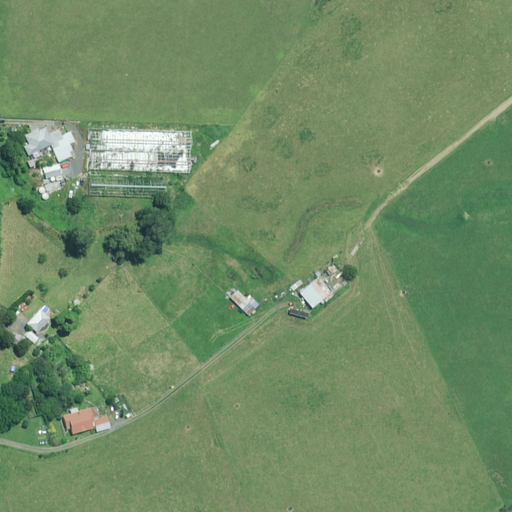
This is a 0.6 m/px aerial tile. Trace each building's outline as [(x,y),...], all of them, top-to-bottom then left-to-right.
[(61,136),(56,126),(46,131),(45,128),(36,131),(36,130),(24,135),(28,144),(23,147),(27,155),(50,145),(58,162),(73,156),(68,144),(74,141),(70,132),(61,136)] [(188,132),(89,129),(88,169),(187,172),(188,132)] [(60,175),(59,169),(43,174),(45,179),(60,175)] [(165,179),(88,175),(87,196),(164,200),(165,179)] [(336,271),(332,266),(327,269),(331,274),(336,271)] [(332,295),(318,277),(298,293),(311,308),(322,299),(324,302),(332,295)] [(247,315),(254,308),(259,303),(246,291),(241,296),(236,291),(230,298),(247,315)] [(46,311),(42,307),(26,324),(36,333),(49,319),(44,314),(46,311)] [(38,338),(29,331),(25,336),(34,344),(38,338)] [(96,417),(93,407),(77,412),(75,407),(60,411),(65,430),(70,428),(71,434),(95,428),(96,432),(110,428),(106,414),(96,417)]
